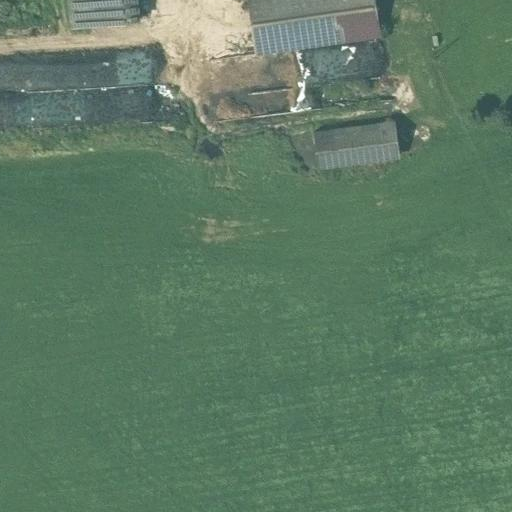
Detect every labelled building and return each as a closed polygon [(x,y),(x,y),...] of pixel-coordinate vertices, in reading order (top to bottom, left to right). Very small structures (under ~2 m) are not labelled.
[(73,0),(75,15),(148,9),(146,0),(73,0)] [(375,0),(247,0),(256,54),(381,36),(375,0)] [(262,54),(222,57),(223,65),(210,66),(214,111),(266,107),(262,54)] [(134,82),(133,55),(35,61),(36,88),(134,82)] [(393,123),(314,133),(318,166),(397,155),(393,123)]
